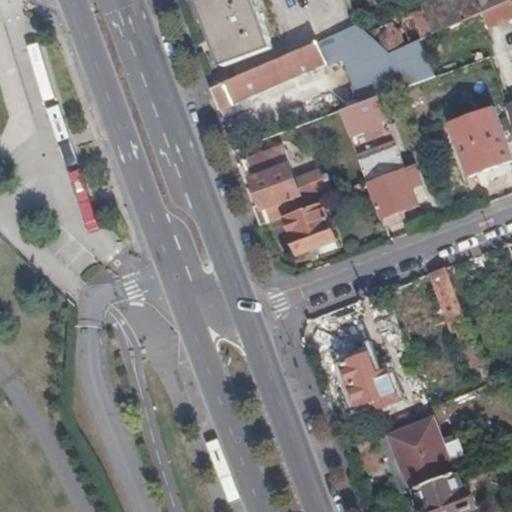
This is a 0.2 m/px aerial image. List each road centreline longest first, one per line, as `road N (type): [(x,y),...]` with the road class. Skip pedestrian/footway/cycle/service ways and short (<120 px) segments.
road 1 (secondary): [(247,314),(131,0)]
road 2 (secondary): [(73,0),(183,303)]
road 3 (residential): [(247,314),(511,216)]
road 4 (secondary): [(183,303),(260,511)]
road 5 (secondary): [(320,511),(247,314)]
